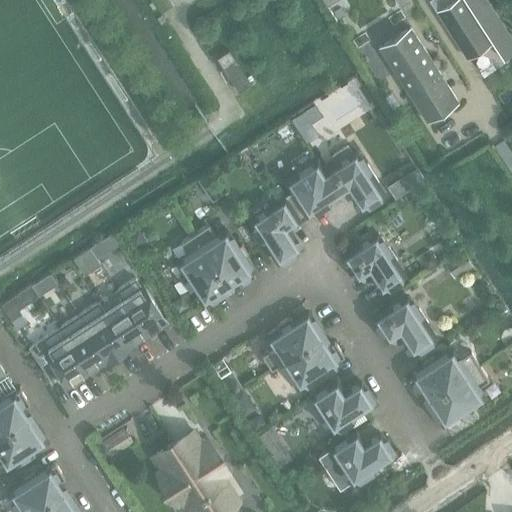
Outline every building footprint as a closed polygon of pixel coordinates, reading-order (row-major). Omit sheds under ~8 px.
[(511,40),(486,0),(431,0),(468,57),(491,42),(502,59),(511,52),(511,40)] [(411,27),(380,47),(428,121),(458,101),(411,27)] [(251,83),(229,49),(217,58),(239,91),(251,83)] [(322,114),(317,107),(314,102),(290,118),(293,123),(306,142),(318,134),(310,121),(322,114)] [(323,171),(337,193),(348,187),(361,207),(382,192),(375,180),(377,179),(367,164),(365,165),(355,151),(353,152),(348,144),(331,154),(337,163),(323,171)] [(288,182),(294,191),(283,198),(297,219),(337,193),(323,171),(316,160),(295,174),(297,177),(288,182)] [(422,180),(414,168),(409,172),(397,179),(405,191),(422,180)] [(208,170),(208,169),(197,176),(197,177),(205,188),(215,181),(208,170)] [(270,191),(275,199),(281,195),(276,187),(270,191)] [(300,246),(287,226),(297,219),(283,198),(269,206),(268,204),(253,214),(254,216),(251,218),(278,260),(300,246)] [(216,236),(208,224),(194,233),(228,285),(237,279),(240,285),(255,275),(243,255),(247,252),(241,243),(236,246),(226,229),(216,236)] [(128,234),(136,246),(146,239),(138,228),(128,234)] [(194,287),(203,301),(228,285),(194,233),(179,242),(187,254),(177,261),(185,273),(180,276),(189,290),(194,287)] [(386,247),(376,233),(343,254),(357,276),(368,269),(381,289),(403,275),(395,263),(398,261),(388,246),(386,247)] [(103,238),(89,247),(91,249),(96,258),(110,249),(103,238)] [(98,261),(96,258),(91,249),(82,255),(89,267),(98,261)] [(472,264),(464,250),(446,262),(455,275),(472,264)] [(428,270),(439,263),(432,251),(421,259),(428,270)] [(71,283),(65,274),(56,280),(62,289),(71,283)] [(139,284),(135,277),(117,289),(146,333),(157,326),(156,324),(164,318),(141,283),(139,284)] [(38,280),(32,284),(39,295),(45,291),(38,280)] [(103,308),(98,301),(97,301),(128,348),(130,346),(128,344),(146,333),(117,289),(116,289),(120,296),(103,308)] [(172,302),(179,312),(188,306),(181,295),(172,302)] [(374,316),(388,338),(399,331),(412,351),(434,337),(426,325),(428,323),(419,308),(416,309),(407,295),(374,316)] [(8,299),(1,303),(9,315),(16,327),(26,321),(11,297),(8,299)] [(128,348),(97,301),(79,314),(109,360),(128,348)] [(510,311),(504,303),(504,304),(498,308),(503,315),(510,311)] [(273,347),(262,354),(271,368),(323,335),(307,310),(293,320),(290,315),(276,324),(279,329),(267,337),(273,347)] [(109,360),(79,314),(59,326),(88,371),(105,359),(107,361),(109,360)] [(76,378),(88,371),(59,326),(29,346),(50,378),(60,372),(67,381),(75,376),(76,378)] [(334,340),(329,344),(323,335),(271,368),(271,369),(282,363),(290,376),(292,375),(299,385),(315,374),(318,379),(328,373),(325,368),(344,355),(334,340)] [(416,393),(422,389),(428,398),(480,364),(471,350),(459,358),(452,348),(436,359),(432,354),(423,360),(426,365),(407,378),(416,393)] [(477,386),(489,379),(480,364),(428,398),(444,423),(458,413),(461,418),(475,409),(472,404),(484,396),(477,386)] [(220,378),(231,395),(241,388),(237,382),(232,385),(225,375),(220,378)] [(311,396),(321,410),(318,412),(328,427),(331,426),(333,429),(374,402),(360,380),(343,391),(336,380),(311,396)] [(0,435),(30,416),(24,406),(30,403),(20,388),(0,400),(0,399),(0,435)] [(247,421),(255,432),(265,424),(258,413),(247,421)] [(30,416),(0,435),(0,457),(6,466),(18,458),(21,463),(35,454),(32,449),(46,440),(30,416)] [(112,456),(134,442),(124,427),(102,441),(112,456)] [(193,429),(174,442),(218,511),(238,498),(223,475),(229,471),(208,438),(202,442),(193,429)] [(279,469),(291,460),(270,429),(258,437),(279,469)] [(331,447),(340,462),(338,464),(348,479),(350,477),(352,480),(367,470),(369,473),(383,464),(381,461),(394,453),(380,431),(363,442),(356,431),(331,447)] [(174,442),(155,454),(163,467),(157,471),(165,483),(161,486),(177,511),(216,511),(218,511),(174,442)] [(16,502),(4,509),(5,511),(30,511),(65,490),(59,480),(65,477),(55,462),(36,475),(32,470),(23,476),(26,481),(9,492),(16,502)] [(79,511),(65,490),(30,511),(79,511)]
